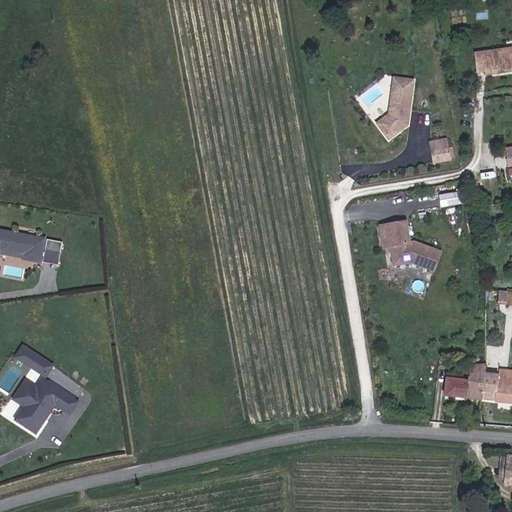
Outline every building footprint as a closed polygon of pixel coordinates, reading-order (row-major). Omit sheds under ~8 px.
[(511,45),(475,52),(478,71),(511,65),(511,45)] [(393,112),(381,121),(392,136),(411,122),(416,80),(397,80),(393,112)] [(381,118),(386,112),(380,107),(375,113),(381,118)] [(452,157),(448,137),(433,140),(437,160),(452,157)] [(441,192),(441,204),(462,204),(462,192),(441,192)] [(408,221),(390,224),(393,246),(396,265),(415,262),(436,270),(443,252),(416,242),(411,242),(408,221)] [(386,247),(393,246),(390,224),(383,225),(386,247)] [(43,260),(47,235),(0,227),(0,258),(1,254),(43,260)] [(59,263),(63,241),(49,238),(44,260),(59,263)] [(511,289),(500,289),(499,302),(511,303),(511,289)] [(502,375),(486,374),(487,366),(470,365),(469,379),(449,377),(447,397),(485,400),(499,402),(511,402),(511,369),(502,368),(502,375)] [(85,398),(44,373),(38,384),(26,377),(12,398),(25,406),(17,418),(41,433),(59,405),(75,414),(85,398)]
